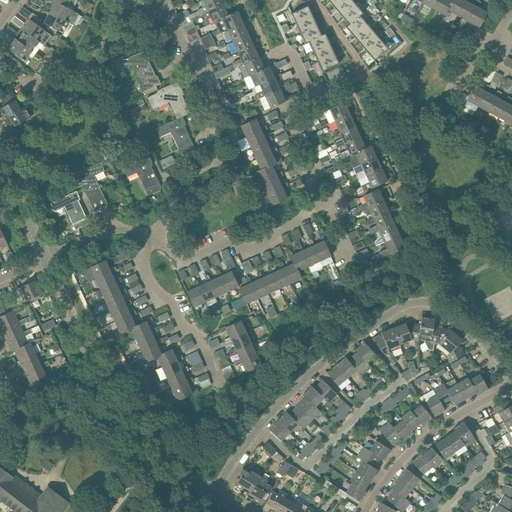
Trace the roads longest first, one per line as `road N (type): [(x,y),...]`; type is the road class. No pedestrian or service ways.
road 1 (residential): [(511,381),(447,311),(410,303),(315,368),(256,431),(216,495)]
road 2 (tertiary): [(45,259),(123,429),(150,456),(216,495)]
road 3 (residential): [(129,0),(172,26),(193,61),(218,152),(181,185),(153,239)]
road 4 (tertiary): [(121,0),(23,182),(25,215),(45,259)]
road 5 (residential): [(317,203),(243,249),(226,242),(184,256),(153,239)]
road 6 (residential): [(219,384),(196,331),(183,328),(153,285),(144,265),(153,239)]
road 7 (residential): [(362,511),(406,454),(463,413)]
road 8 (residential): [(308,97),(288,107),(316,165),(310,182),(317,203)]
road 9 (residential): [(440,511),(491,458),(463,413)]
